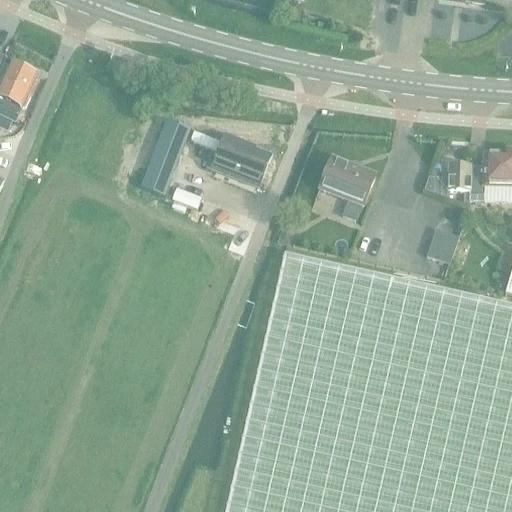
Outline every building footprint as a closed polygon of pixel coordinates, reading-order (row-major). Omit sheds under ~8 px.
[(290,5),(286,21),(299,24),(303,8),(290,5)] [(24,97),(33,79),(24,74),(26,71),(13,64),(9,66),(0,84),(0,120),(13,127),(20,111),(22,110),(28,99),(24,97)] [(166,123),(140,191),(163,200),(190,132),(166,123)] [(207,142),(189,135),(182,154),(200,161),(207,142)] [(217,155),(210,172),(258,191),(270,160),(241,149),(243,145),(236,142),(224,138),(222,144),(217,155)] [(470,170),(468,196),(468,204),(511,207),(511,152),(505,152),(503,156),(500,156),(499,158),(483,157),(482,171),(470,170)] [(318,192),(347,204),(342,218),(354,223),(359,209),(362,210),(376,178),(331,159),(318,192)] [(449,194),(468,196),(470,170),(448,169),(447,182),(428,180),(423,192),(448,202),(449,194)] [(176,192),(171,204),(196,213),(201,201),(176,192)] [(427,260),(449,267),(458,240),(435,233),(427,260)] [(279,236),(277,245),(288,247),(289,241),(287,236),(281,234),(279,236)]
